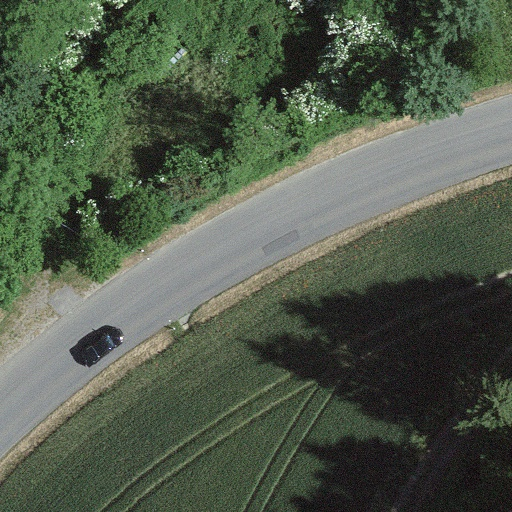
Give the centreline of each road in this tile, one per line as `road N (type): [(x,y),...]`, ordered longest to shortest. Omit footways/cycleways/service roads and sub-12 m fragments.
road 1 (tertiary): [(511,129),(313,202),(63,338),(0,409)]
road 2 (track): [(382,511),(511,349)]
